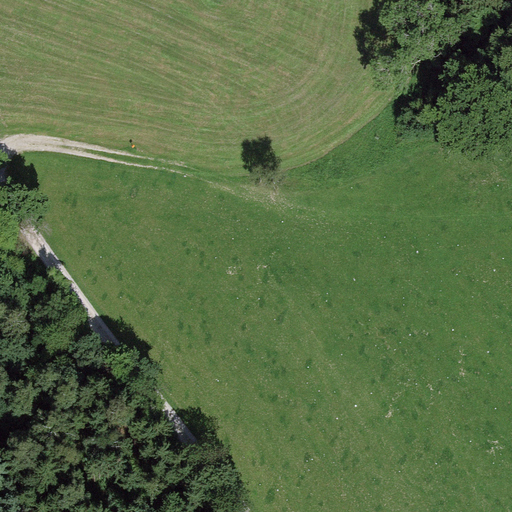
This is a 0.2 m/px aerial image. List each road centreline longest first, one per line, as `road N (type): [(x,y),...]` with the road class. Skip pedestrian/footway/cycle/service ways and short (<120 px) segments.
road 1 (track): [(0,144),(66,144),(304,207),(427,224),(511,220)]
road 2 (track): [(239,511),(0,183)]
